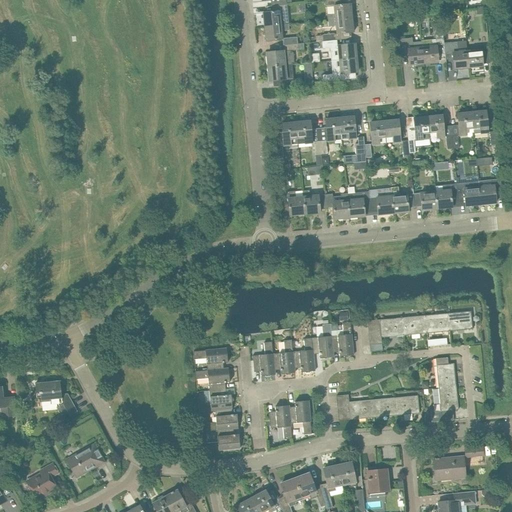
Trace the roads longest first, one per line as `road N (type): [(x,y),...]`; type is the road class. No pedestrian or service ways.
road 1 (residential): [(265,246),(511,221)]
road 2 (residential): [(321,378),(382,357),(462,351),(473,430)]
road 3 (residential): [(64,339),(180,266),(265,246)]
road 4 (residential): [(64,339),(117,437),(141,460)]
road 5 (residential): [(265,246),(251,108)]
road 6 (residential): [(251,108),(378,96)]
